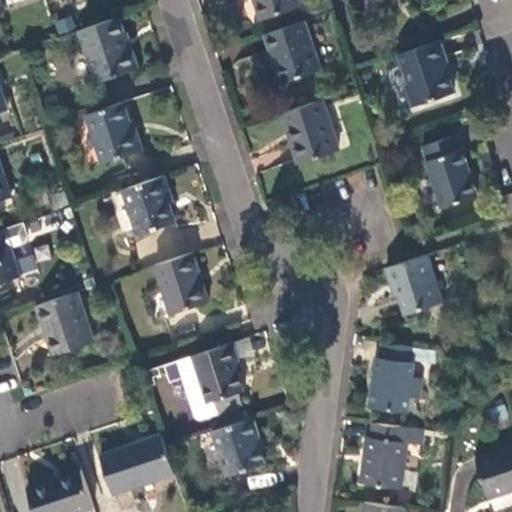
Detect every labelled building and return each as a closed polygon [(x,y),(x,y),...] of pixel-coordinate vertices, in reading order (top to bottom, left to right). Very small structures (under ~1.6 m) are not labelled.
[(302,8),(299,0),(255,0),(263,21),(302,8)] [(130,46),(120,17),(84,29),(80,30),(98,83),(140,69),(132,46),(130,46)] [(60,24),(64,36),(79,31),(75,20),(60,24)] [(322,71),(306,22),(266,35),(282,83),(322,71)] [(448,61),(440,41),(400,55),(409,84),(406,85),(413,108),(457,93),(446,61),(448,61)] [(0,111),(8,109),(0,84),(0,111)] [(340,151),(323,100),(284,113),(301,163),(340,151)] [(135,132),(125,102),(88,115),(104,163),(144,149),(138,131),(135,132)] [(479,197),(458,136),(423,148),(443,208),(479,197)] [(0,201),(13,197),(0,159),(0,201)] [(172,196),(164,175),(111,194),(126,240),(177,223),(168,198),(172,196)] [(510,216),(511,214),(511,191),(502,195),(510,216)] [(0,284),(23,276),(7,229),(0,231),(0,284)] [(211,302),(195,253),(156,267),(172,315),(211,302)] [(444,302),(428,255),(385,269),(391,286),(394,284),(404,316),(444,302)] [(96,342),(80,292),(39,306),(55,355),(96,342)] [(250,338),(233,344),(238,359),(256,358),(250,338)] [(238,359),(233,344),(178,362),(195,414),(204,420),(242,407),(238,395),(246,392),(235,360),(238,359)] [(410,363),(412,349),(381,345),(380,359),(377,359),(371,408),(407,414),(410,399),(419,400),(422,380),(412,378),(414,364),(410,363)] [(260,437),(254,418),(213,432),(228,475),(267,463),(258,438),(260,437)] [(402,438),(403,427),(374,423),(372,438),(368,438),(362,485),(401,489),(407,443),(402,442),(402,438)] [(113,495),(175,474),(167,447),(162,435),(100,455),(113,495)] [(489,500),(511,492),(511,447),(476,460),(489,500)] [(35,511),(82,511),(95,508),(82,470),(27,488),(35,511)] [(404,511),(405,508),(363,503),(362,511),(404,511)]
